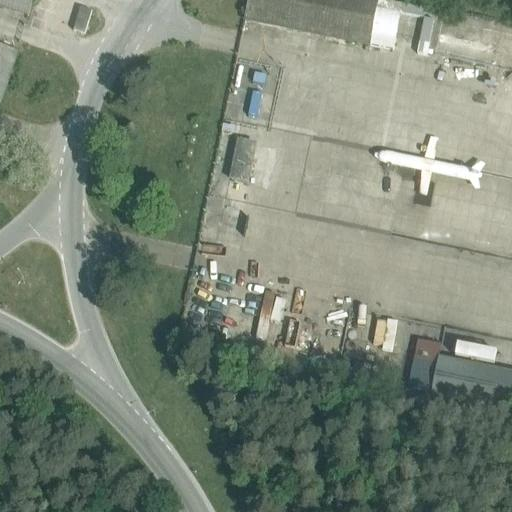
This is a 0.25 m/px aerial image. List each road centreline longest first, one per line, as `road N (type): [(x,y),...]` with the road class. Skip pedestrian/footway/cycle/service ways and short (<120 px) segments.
road 1 (unclassified): [(70,189),(79,294),(111,405)]
road 2 (unclassified): [(144,0),(95,81),(70,189)]
road 3 (tertiary): [(0,326),(111,405)]
road 4 (tertiary): [(111,405),(194,511)]
